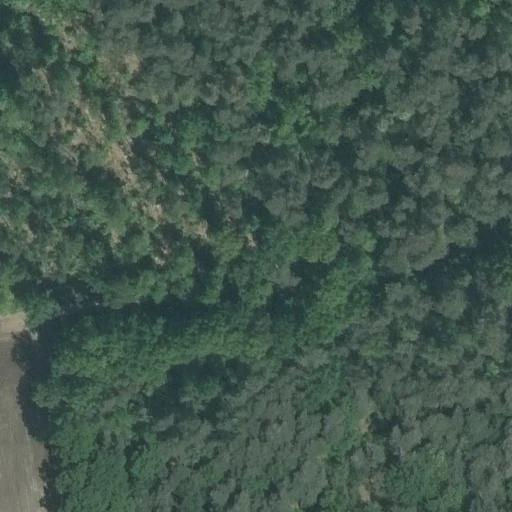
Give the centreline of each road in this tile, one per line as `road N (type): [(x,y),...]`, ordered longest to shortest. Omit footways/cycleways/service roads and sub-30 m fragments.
road 1 (track): [(0,318),(288,278)]
road 2 (track): [(288,278),(511,226)]
